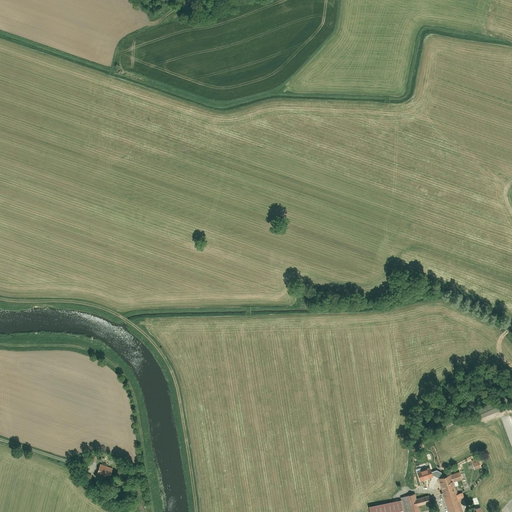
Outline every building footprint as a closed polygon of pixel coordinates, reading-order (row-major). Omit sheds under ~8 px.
[(474,409),(478,418),(501,410),(497,400),(474,409)] [(470,462),(472,470),(480,467),(477,459),(470,462)] [(99,466),(96,475),(108,480),(111,470),(99,466)] [(422,481),(439,475),(437,471),(436,472),(434,466),(419,472),(422,481)] [(460,511),(461,511),(452,483),(460,480),(458,473),(436,479),(446,511),(460,511)] [(83,474),(80,480),(88,483),(91,477),(83,474)] [(421,511),(420,505),(428,503),(427,497),(411,500),(411,498),(366,508),(366,511),(421,511)]
